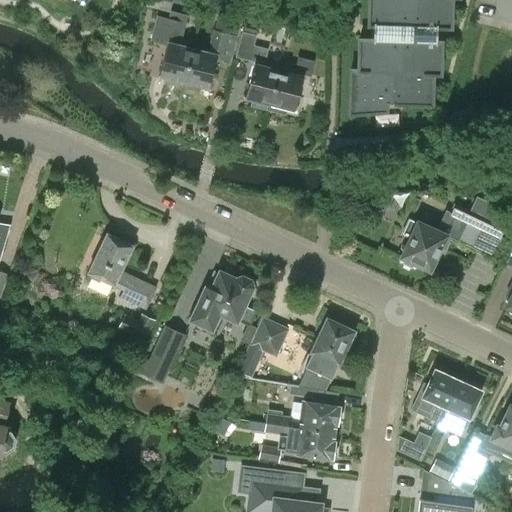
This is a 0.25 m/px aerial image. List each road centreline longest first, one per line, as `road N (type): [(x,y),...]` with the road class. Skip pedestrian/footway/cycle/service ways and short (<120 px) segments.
road 1 (tertiary): [(399,306),(66,147),(0,129)]
road 2 (residential): [(370,511),(399,306)]
road 3 (tertiary): [(511,359),(399,306)]
